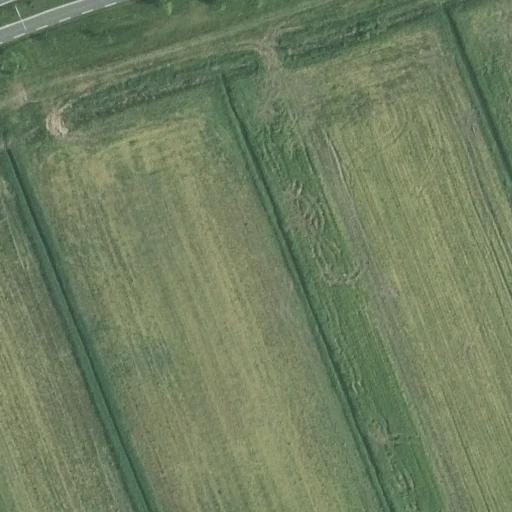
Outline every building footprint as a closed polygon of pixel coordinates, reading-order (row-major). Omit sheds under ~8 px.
[(320,41),(304,47),(318,85),(335,78),(320,41)] [(304,47),(288,53),(303,91),(318,85),(304,47)] [(288,53),(272,60),(287,97),(303,91),(288,53)] [(272,60),(257,66),(271,103),(287,97),(272,60)] [(257,66),(241,72),(256,109),(271,103),(257,66)] [(241,72),(225,78),(239,116),(256,109),(241,72)] [(316,201),(279,216),(287,237),(324,222),(316,201)] [(324,222),(287,237),(295,257),(332,243),(324,222)] [(332,243),(295,257),(303,277),(340,263),(332,243)] [(340,263),(303,277),(311,298),(348,284),(340,263)] [(474,296),(449,305),(464,342),(488,333),(481,314),(494,309),(484,283),(471,288),(474,296)] [(422,307),(409,312),(419,338),(432,333),(440,352),(464,342),(449,305),(425,315),(422,307)] [(372,332),(346,343),(361,383),(388,372),(377,346),(389,342),(380,317),(368,322),(370,328),(372,332)] [(511,393),(494,400),(508,438),(511,436),(511,393)] [(476,429),(463,434),(474,460),(487,455),(484,447),(508,438),(494,400),(469,410),(476,429)] [(421,429),(394,439),(410,479),(436,469),(440,480),(452,475),(443,451),(431,455),(421,429)]
